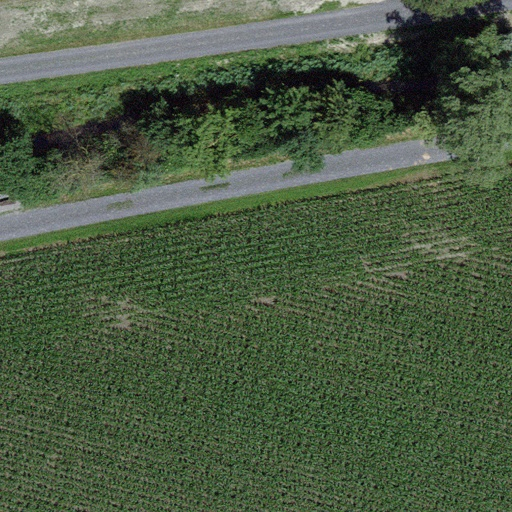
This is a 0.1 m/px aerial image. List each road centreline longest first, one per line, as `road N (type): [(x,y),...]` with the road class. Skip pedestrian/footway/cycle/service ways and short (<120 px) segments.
road 1 (track): [(0,233),(511,138)]
road 2 (track): [(0,73),(511,7)]
